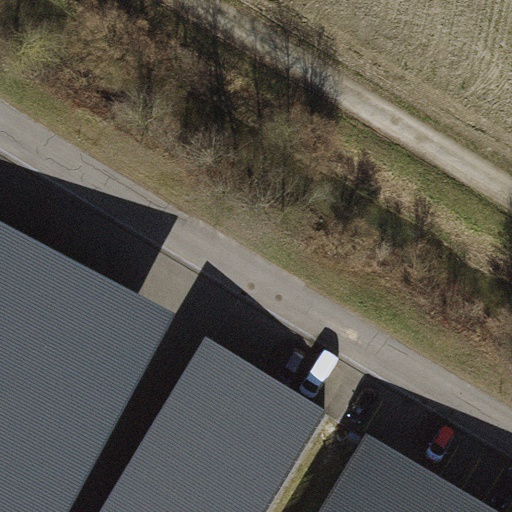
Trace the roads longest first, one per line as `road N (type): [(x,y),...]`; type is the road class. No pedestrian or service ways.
road 1 (residential): [(511,430),(0,121)]
road 2 (track): [(193,0),(511,190)]
